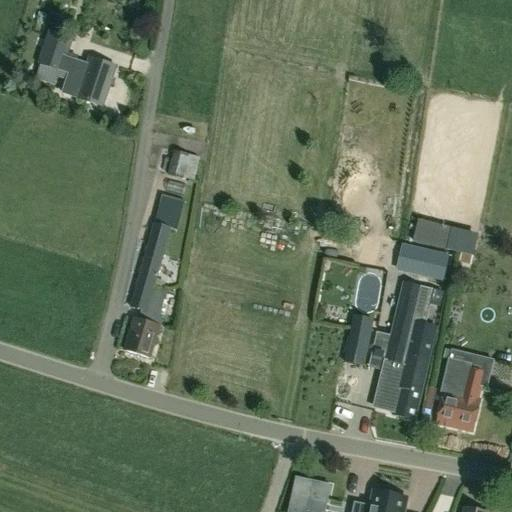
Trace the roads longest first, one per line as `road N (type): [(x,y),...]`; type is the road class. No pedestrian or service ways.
road 1 (unclassified): [(511,479),(94,381)]
road 2 (unclassified): [(94,381),(168,0)]
